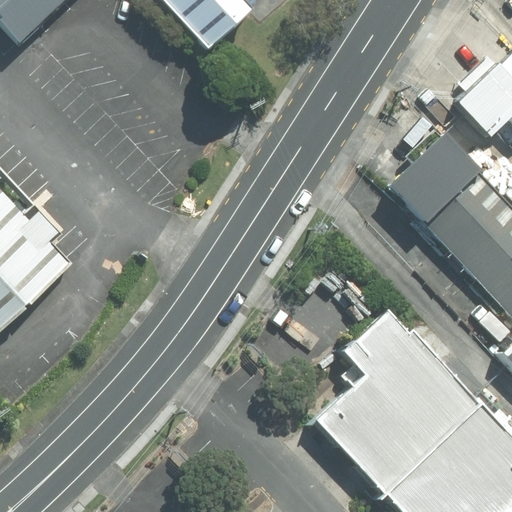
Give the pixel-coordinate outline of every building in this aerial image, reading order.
[(0,0),(0,26),(17,45),(68,0),(0,0)] [(290,0),(160,0),(218,64),(290,0)] [(511,70),(503,61),(444,115),(511,188),(511,70)] [(511,338),(511,227),(433,140),(365,188),(509,341),(511,338)] [(76,189),(65,199),(121,255),(131,244),(76,189)] [(0,336),(72,274),(0,192),(0,336)] [(79,316),(18,372),(29,384),(90,328),(79,316)] [(511,511),(511,471),(378,325),(281,412),(373,511),(511,511)] [(511,338),(509,341),(485,363),(511,391),(511,338)]
